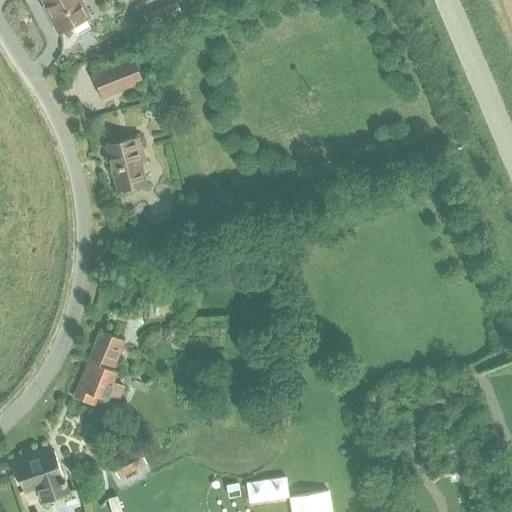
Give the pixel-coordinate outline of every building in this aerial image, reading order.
[(43,7),(58,35),(91,18),(81,0),(41,0),(45,6),(43,7)] [(193,0),(190,0),(184,3),(187,12),(196,9),(193,0)] [(176,3),(144,15),(149,29),(181,16),(176,3)] [(134,62),(94,78),(102,96),(141,80),(134,62)] [(117,192),(146,185),(140,162),(145,161),(139,136),(105,145),(117,192)] [(216,184),(206,197),(231,216),(241,204),(216,184)] [(88,360),(74,397),(95,405),(98,396),(109,400),(117,404),(122,390),(124,385),(123,385),(116,382),(113,381),(117,371),(112,369),(124,340),(100,330),(88,360)] [(138,449),(112,464),(119,477),(145,462),(138,449)] [(75,491),(69,473),(63,476),(54,451),(14,465),(24,491),(37,487),(42,502),(75,491)]
